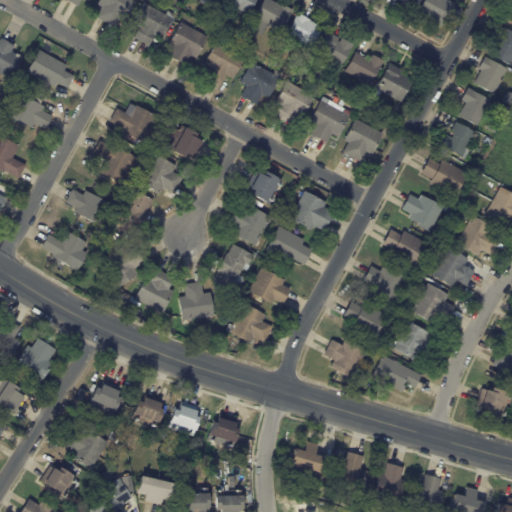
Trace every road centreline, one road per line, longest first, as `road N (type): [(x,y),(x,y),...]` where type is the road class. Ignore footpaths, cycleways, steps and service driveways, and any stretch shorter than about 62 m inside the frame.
road 1 (residential): [(478,0),(293,342),(263,458),(267,511)]
road 2 (tertiary): [(511,458),(189,364),(99,327),(0,270)]
road 3 (residential): [(5,0),(369,201)]
road 4 (residential): [(110,58),(0,257)]
road 5 (residential): [(511,269),(490,293),(431,436)]
road 6 (residential): [(99,327),(0,483)]
road 7 (residential): [(333,0),(445,61)]
